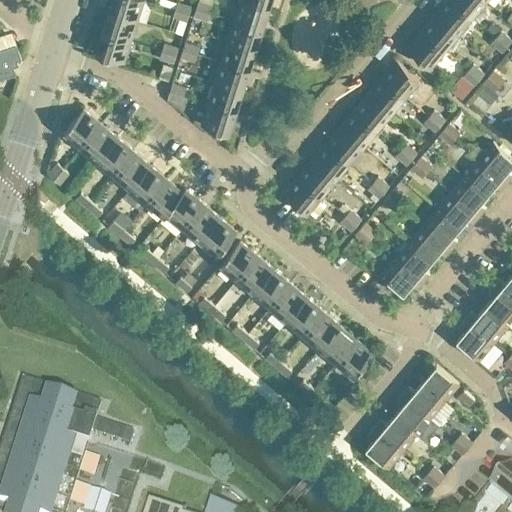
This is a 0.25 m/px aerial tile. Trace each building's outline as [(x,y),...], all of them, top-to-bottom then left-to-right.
[(138,19),(143,0),(112,0),(109,10),(138,19)] [(157,0),(152,0),(150,15),(170,19),(173,3),(157,0)] [(201,0),(198,0),(196,8),(211,12),(213,4),(201,0)] [(263,29),(269,8),(244,0),(240,0),(234,19),(263,29)] [(472,15),(453,0),(445,0),(435,13),(458,32),(472,15)] [(485,0),(453,0),(472,15),(485,0)] [(177,1),(175,8),(189,13),(192,5),(177,1)] [(186,21),(189,13),(175,8),(172,17),(186,21)] [(208,21),(211,12),(196,8),(193,16),(208,21)] [(131,40),(138,19),(109,10),(102,31),(131,40)] [(458,32),(435,13),(421,29),(444,49),(458,32)] [(256,49),(263,29),(234,19),(227,40),(256,49)] [(444,49),(421,29),(407,46),(430,66),(444,49)] [(511,38),(501,29),(496,36),(507,45),(511,38)] [(124,61),(131,40),(102,31),(96,52),(124,61)] [(501,51),(507,45),(496,36),(490,42),(501,51)] [(185,40),(183,48),(196,53),(199,45),(185,40)] [(249,70),(256,49),(227,40),(221,61),(249,70)] [(164,42),(161,50),(176,54),(178,46),(164,42)] [(16,60),(21,58),(16,43),(0,48),(0,78),(15,73),(13,66),(18,64),(16,60)] [(194,61),(196,53),(183,48),(180,56),(194,61)] [(173,62),(176,54),(161,50),(159,58),(173,62)] [(419,78),(396,59),(382,76),(405,95),(419,78)] [(243,91),(249,70),(221,61),(214,82),(243,91)] [(169,79),(173,65),(163,62),(159,75),(169,79)] [(473,62),(467,68),(479,78),(484,71),(473,62)] [(474,84),(479,78),(467,68),(462,75),(474,84)] [(493,68),(488,74),(499,84),(505,77),(493,68)] [(494,90),(499,84),(488,74),(483,81),(486,84),(494,90)] [(405,95),(382,76),(368,92),(391,112),(405,95)] [(172,82),(170,89),(184,94),(186,86),(172,82)] [(236,111),(243,91),(214,82),(208,102),(236,111)] [(486,84),(472,100),(484,110),(498,93),(494,90),(486,84)] [(181,102),(184,94),(170,89),(167,97),(181,102)] [(377,128),(391,112),(368,92),(354,109),(377,128)] [(229,133),(236,111),(208,102),(201,124),(229,133)] [(81,145),(100,122),(83,108),(64,131),(81,145)] [(433,108),(428,115),(440,124),(445,118),(433,108)] [(377,128),(354,109),(340,125),(363,145),(370,136),(377,128)] [(434,130),(440,124),(428,115),(423,121),(434,130)] [(449,121),(443,127),(454,137),(460,130),(449,121)] [(98,159),(117,136),(100,122),(81,145),(98,159)] [(349,161),(363,145),(340,125),(326,142),(349,161)] [(449,143),(454,137),(443,127),(438,134),(449,143)] [(114,173),(134,150),(117,136),(98,159),(114,173)] [(511,173),(508,170),(511,164),(511,155),(493,140),(485,150),(477,144),(472,151),(479,157),(507,181),(511,175),(511,173)] [(349,161),(326,142),(312,159),(335,178),(349,161)] [(406,142),(400,148),(411,158),(417,151),(406,142)] [(406,164),(411,158),(400,148),(395,154),(406,164)] [(131,187),(150,164),(134,150),(114,173),(131,187)] [(420,154),(415,161),(426,170),(432,164),(420,154)] [(507,181),(479,157),(465,174),(488,193),(496,184),(501,189),(507,181)] [(335,178),(312,159),(298,175),(321,195),(335,178)] [(421,177),(426,170),(415,161),(410,167),(421,177)] [(47,173),(53,178),(63,167),(56,162),(47,173)] [(148,201),(167,178),(150,164),(131,187),(148,201)] [(69,172),(63,167),(53,178),(60,184),(69,172)] [(488,193),(465,174),(451,191),(479,214),(485,207),(480,203),(488,193)] [(321,195),(298,175),(284,192),(307,212),(321,195)] [(378,175),(372,181),(384,191),(389,184),(378,175)] [(164,215),(167,211),(184,192),(183,191),(167,178),(148,201),(164,215)] [(379,197),(384,191),(372,181),(367,187),(379,197)] [(393,187),(388,194),(399,203),(404,196),(393,187)] [(184,225),(203,202),(186,188),(183,191),(184,192),(167,211),(184,225)] [(75,198),(86,207),(92,200),(81,190),(75,198)] [(479,214),(451,191),(437,207),(460,227),(468,217),(473,222),(479,214)] [(393,210),(399,203),(388,194),(382,200),(393,210)] [(103,209),(92,200),(86,207),(97,216),(103,209)] [(201,240),(220,217),(203,202),(184,225),(201,240)] [(350,207),(345,214),(356,224),(362,217),(350,207)] [(460,227),(437,207),(423,224),(451,247),(457,240),(452,236),(460,227)] [(351,230),(356,224),(345,214),(339,220),(351,230)] [(218,254),(237,231),(220,217),(201,240),(218,254)] [(108,225),(119,234),(124,228),(125,227),(114,218),(108,225)] [(365,221),(360,227),(371,236),(376,230),(365,221)] [(451,247),(423,224),(409,240),(432,260),(440,250),(445,255),(451,247)] [(366,243),(371,236),(360,227),(354,233),(366,243)] [(124,228),(119,234),(130,243),(135,237),(130,232),(124,228)] [(238,277),(257,254),(240,240),(221,263),(238,277)] [(432,260),(409,240),(395,257),(423,281),(430,273),(424,269),(432,260)] [(141,253),(152,262),(158,255),(147,246),(141,253)] [(254,291),(274,268),(257,254),(238,277),(254,291)] [(169,264),(158,255),(152,262),(163,271),(169,264)] [(423,281),(395,257),(381,274),(404,293),(412,283),(417,288),(423,281)] [(271,305),(290,282),(274,268),(254,291),(271,305)] [(511,273),(505,282),(500,278),(493,285),(511,300),(511,273)] [(175,282),(186,291),(191,284),(180,275),(175,282)] [(288,319),(307,296),(290,282),(271,305),(288,319)] [(511,320),(511,300),(493,285),(487,292),(493,297),(485,306),(508,325),(511,320)] [(198,301),(209,310),(215,303),(204,294),(198,301)] [(304,333),(324,310),(307,296),(288,319),(304,333)] [(226,312),(215,303),(209,310),(220,319),(226,312)] [(508,325),(485,306),(477,315),(472,311),(465,318),(494,342),(508,325)] [(321,347),(340,324),(324,310),(304,333),(321,347)] [(494,342),(465,318),(460,325),(465,330),(456,340),(479,359),(494,342)] [(231,329),(242,339),(248,332),(237,323),(231,329)] [(337,361),(357,338),(340,324),(321,347),(337,361)] [(259,342),(248,332),(242,339),(254,348),(259,342)] [(354,375),(374,352),(357,338),(337,361),(354,375)] [(264,357),(275,366),(280,360),(269,351),(264,357)] [(459,382),(436,363),(436,364),(431,359),(424,367),(430,371),(422,380),(445,400),(459,382)] [(292,369),(280,360),(275,366),(286,375),(292,369)] [(297,385),(309,394),(314,387),(303,378),(297,385)] [(0,448),(0,511),(65,511),(91,432),(95,420),(100,404),(22,379),(9,421),(3,439),(0,448)] [(445,400),(422,380),(414,390),(409,385),(403,393),(431,416),(445,400)] [(309,394),(319,403),(324,396),(320,392),(314,387),(309,394)] [(458,395),(469,404),(475,398),(463,388),(458,395)] [(431,416),(403,393),(397,400),(402,404),(394,414),(417,433),(431,416)] [(417,433),(394,414),(386,423),(381,418),(375,426),(403,450),(417,433)] [(125,429),(95,420),(91,432),(121,442),(125,429)] [(403,450),(375,426),(369,433),(374,437),(365,447),(388,467),(403,450)] [(461,431),(456,438),(467,447),(473,441),(461,431)] [(462,454),(467,447),(456,438),(450,444),(462,454)] [(433,464),(428,471),(439,480),(445,474),(433,464)] [(508,501),(511,496),(511,465),(510,464),(491,487),(508,501)] [(434,486),(439,480),(428,471),(423,477),(434,486)] [(125,486),(118,505),(136,511),(143,493),(125,486)] [(242,511),(243,511),(211,501),(207,511),(185,511),(149,500),(144,511),(242,511)]
